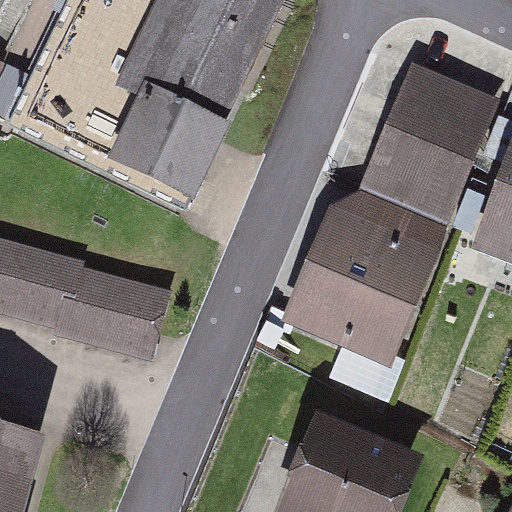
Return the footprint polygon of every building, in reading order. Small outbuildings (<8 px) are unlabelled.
[(116,83),(155,0),(66,0),(8,124),(186,207),(192,194),(111,155),(140,95),(116,83)] [(285,0),(155,0),(116,83),(140,95),(111,155),(192,194),(285,0)] [(503,99),(413,62),(361,186),(451,224),(503,99)] [(511,145),(471,243),(511,260),(511,145)] [(361,186),(330,201),(280,320),(392,366),(451,224),(361,186)] [(83,258),(0,236),(0,306),(58,321),(55,335),(152,359),(169,291),(80,269),(83,258)] [(400,511),(425,453),(316,408),(273,511),(274,511),(400,511)] [(23,511),(46,430),(0,417),(0,511),(23,511)]
